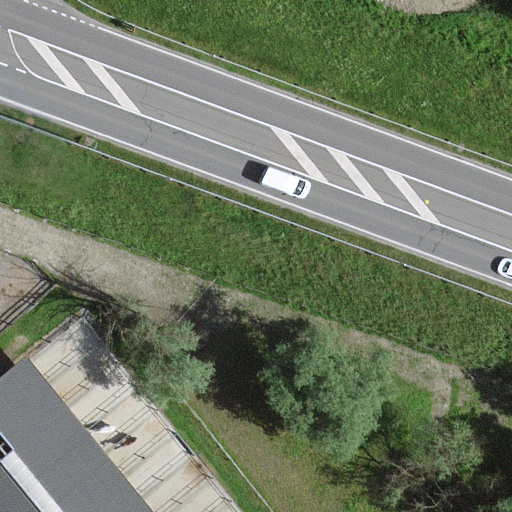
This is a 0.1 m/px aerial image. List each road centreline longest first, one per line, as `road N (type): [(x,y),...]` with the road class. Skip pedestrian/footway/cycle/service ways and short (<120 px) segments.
road 1 (primary): [(511,236),(0,48)]
road 2 (track): [(299,511),(96,282),(38,229),(0,216)]
